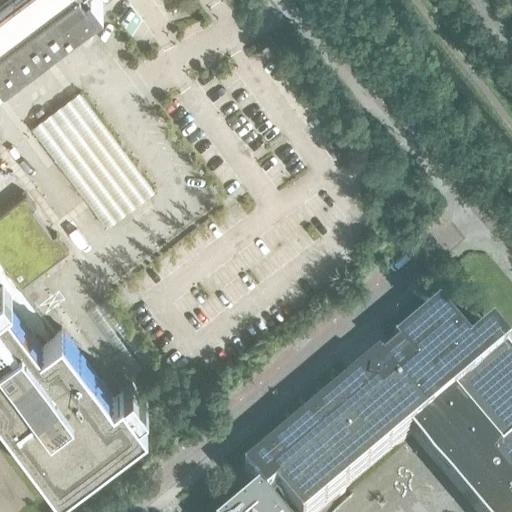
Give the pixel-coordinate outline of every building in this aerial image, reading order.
[(0,409),(59,488),(64,484),(147,421),(139,410),(148,403),(145,399),(133,382),(131,381),(122,388),(113,394),(107,386),(102,380),(62,326),(55,331),(33,302),(29,296),(20,285),(27,280),(69,248),(59,236),(56,232),(53,234),(48,228),(32,207),(36,205),(33,201),(26,192),(0,211),(0,78),(36,52),(42,47),(102,1),(101,0),(1,0),(0,1),(0,409)] [(70,99),(32,128),(53,156),(58,162),(86,200),(91,206),(105,225),(154,188),(81,91),(77,94),(70,99)] [(394,208),(395,190),(378,189),(377,207),(394,208)] [(244,507),(238,511),(320,511),(346,490),(347,490),(408,438),(411,435),(417,431),(426,423),(500,511),(510,511),(511,511),(511,360),(507,355),(511,351),(493,331),(477,344),(476,345),(471,349),(470,350),(457,334),(439,312),(438,313),(438,314),(397,349),(396,348),(395,350),(399,354),(382,368),(379,364),(364,376),(357,369),(356,368),(355,369),(363,378),(359,381),(245,477),(259,495),(257,496),(252,501),(244,507)] [(481,323),(477,317),(470,323),(475,328),(481,323)]
